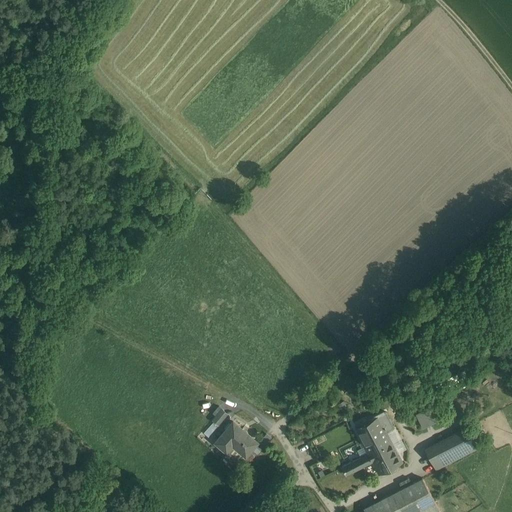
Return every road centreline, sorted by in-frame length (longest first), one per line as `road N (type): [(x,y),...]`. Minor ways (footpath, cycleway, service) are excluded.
road 1 (track): [(511,213),(276,430),(306,477)]
road 2 (track): [(276,430),(57,301)]
